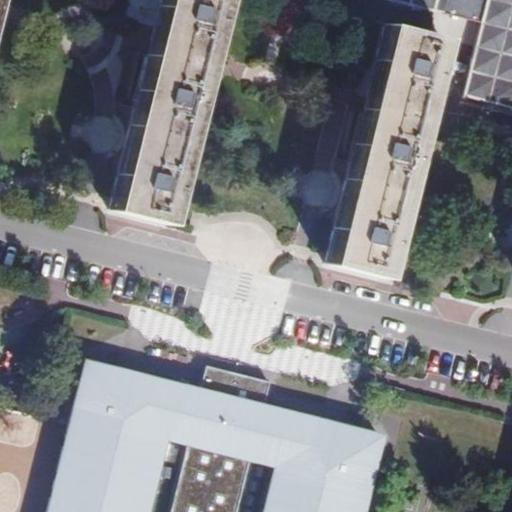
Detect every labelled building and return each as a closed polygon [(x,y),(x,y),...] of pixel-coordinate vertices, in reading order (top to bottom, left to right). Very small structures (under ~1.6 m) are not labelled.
[(166,224),(219,0),(160,0),(109,211),(166,224)] [(393,0),(428,9),(430,0),(393,0)] [(430,0),(428,9),(458,16),(461,0),(430,0)] [(511,0),(461,0),(458,16),(483,22),(464,98),(511,109),(511,0)] [(325,267),(383,281),(442,42),(384,27),(325,267)] [(357,511),(377,433),(84,364),(45,511),(357,511)]
